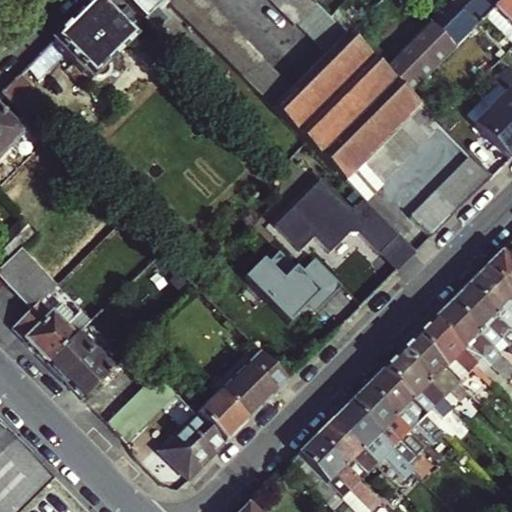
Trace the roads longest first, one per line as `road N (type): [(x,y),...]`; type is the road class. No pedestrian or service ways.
road 1 (residential): [(198,511),(511,200)]
road 2 (residential): [(136,511),(0,375)]
